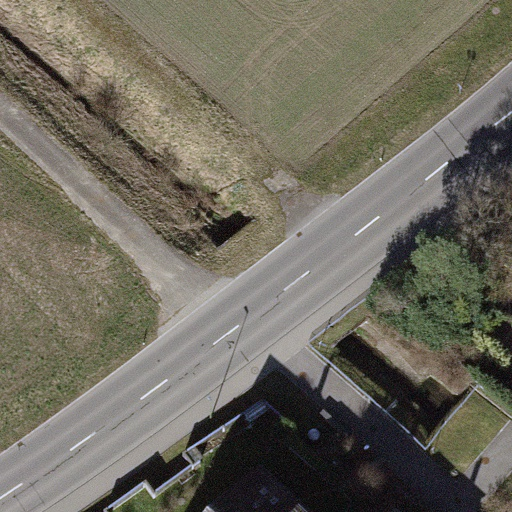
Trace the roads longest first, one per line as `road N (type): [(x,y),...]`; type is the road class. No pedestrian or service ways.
road 1 (secondary): [(511,111),(0,501)]
road 2 (track): [(226,334),(0,104)]
